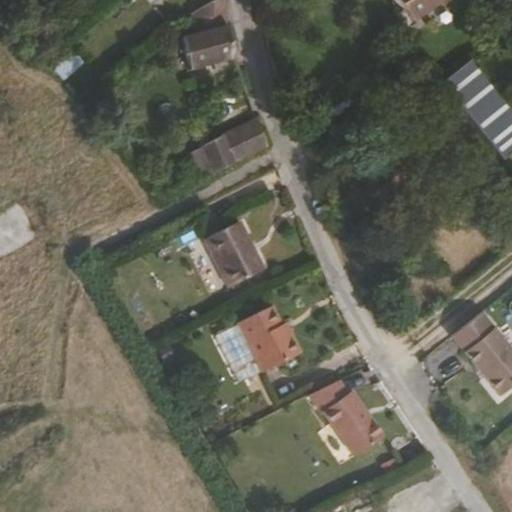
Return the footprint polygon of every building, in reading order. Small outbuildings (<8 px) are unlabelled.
[(144,16),(162,0),(134,0),(132,2),(144,16)] [(384,0),(409,30),(453,0),(384,0)] [(236,70),(226,38),(177,51),(188,83),(236,70)] [(199,176),(267,154),(258,124),(189,146),(199,176)] [(223,301),(260,282),(235,233),(198,251),(223,301)] [(511,353),(481,314),(446,341),(496,403),(511,390),(511,353)] [(296,367),(286,346),(281,348),(266,318),(232,335),(258,386),(296,367)] [(379,447),(345,402),(343,404),(333,390),(303,406),(351,469),(379,447)]
